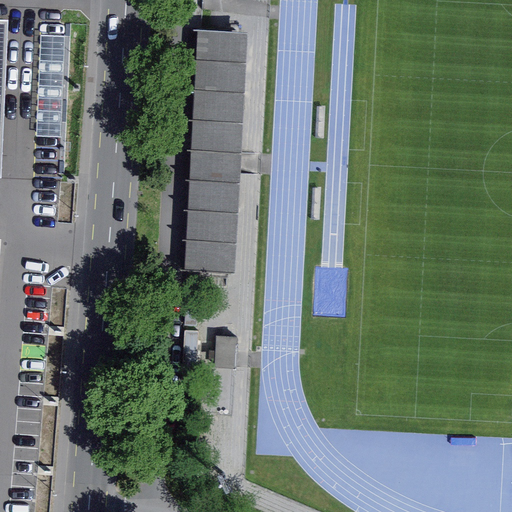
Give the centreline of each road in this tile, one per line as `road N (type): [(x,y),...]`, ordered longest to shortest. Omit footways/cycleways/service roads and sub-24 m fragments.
road 1 (primary): [(126,0),(87,511)]
road 2 (unclassified): [(0,438),(15,196),(0,195)]
